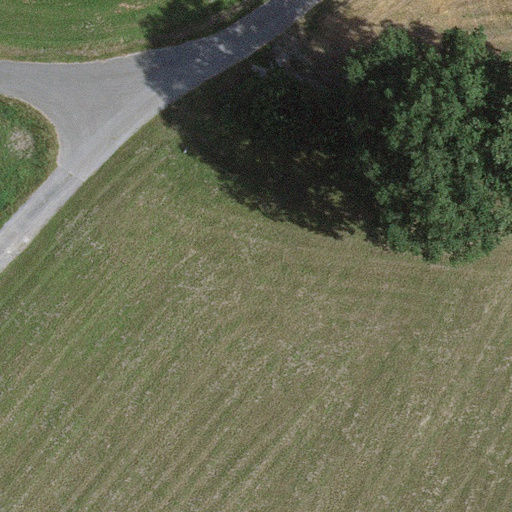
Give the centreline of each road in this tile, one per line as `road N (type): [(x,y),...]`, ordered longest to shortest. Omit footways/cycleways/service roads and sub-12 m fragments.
road 1 (track): [(297,0),(134,94),(0,79)]
road 2 (track): [(134,94),(0,251)]
